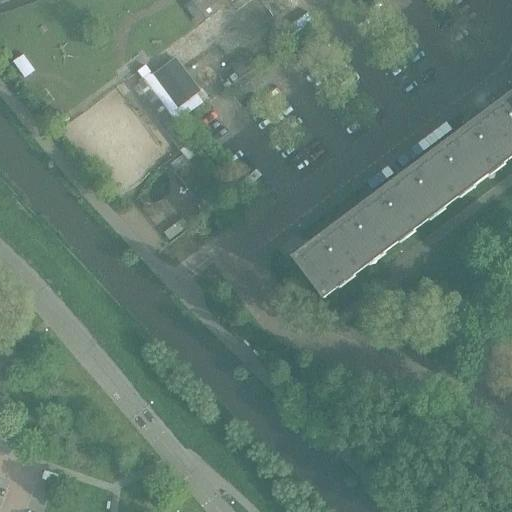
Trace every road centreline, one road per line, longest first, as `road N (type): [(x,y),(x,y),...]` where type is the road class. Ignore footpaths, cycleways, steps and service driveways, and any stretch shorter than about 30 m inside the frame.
road 1 (residential): [(511,457),(466,408),(283,319),(229,253),(495,51),(511,14)]
road 2 (unclassified): [(219,511),(0,256)]
road 3 (unclassified): [(173,284),(0,88)]
